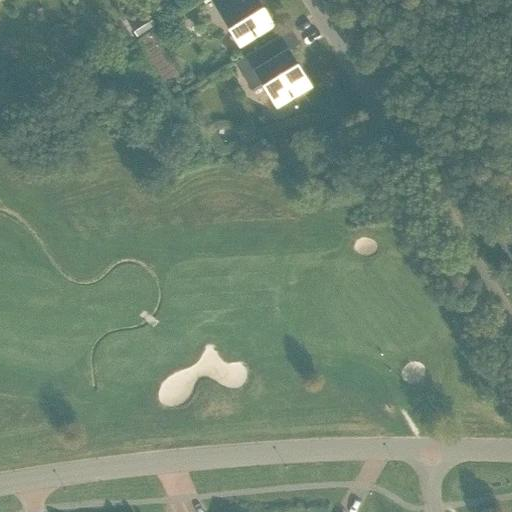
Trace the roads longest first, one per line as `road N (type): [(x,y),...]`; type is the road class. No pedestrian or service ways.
road 1 (unclassified): [(31,477),(160,461),(425,450)]
road 2 (residential): [(511,335),(309,0)]
